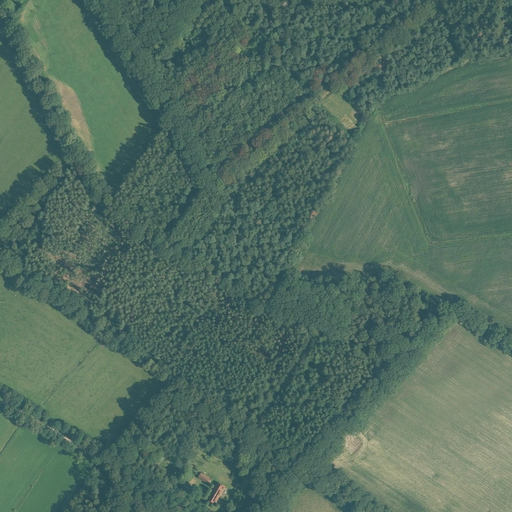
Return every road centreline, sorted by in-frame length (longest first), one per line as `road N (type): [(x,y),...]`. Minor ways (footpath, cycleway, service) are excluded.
road 1 (track): [(263,511),(453,306)]
road 2 (track): [(191,511),(0,398)]
